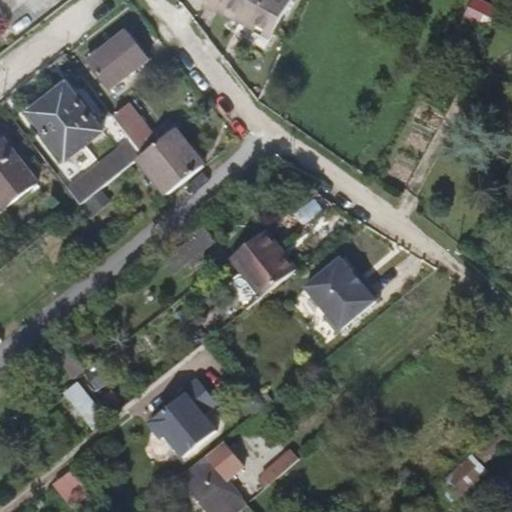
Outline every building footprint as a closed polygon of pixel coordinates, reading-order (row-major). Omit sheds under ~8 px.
[(295,0),(205,0),(203,5),(242,23),(244,18),(279,34),(295,0)] [(500,9),(482,0),(470,0),(462,17),(489,31),(500,9)] [(244,18),(242,23),(277,39),(279,34),(244,18)] [(112,92),(151,62),(133,39),(107,59),(95,69),(112,92)] [(95,69),(107,59),(102,53),(90,63),(95,69)] [(34,120),(73,89),(67,82),(28,113),(34,120)] [(448,95),(429,85),(421,102),(440,111),(448,95)] [(108,135),(73,89),(34,120),(69,164),(108,135)] [(135,143),(146,157),(163,144),(132,105),(115,119),(135,143)] [(208,167),(196,152),(193,155),(176,133),(163,144),(146,157),(142,160),(171,196),(208,167)] [(142,160),(146,157),(135,143),(72,194),(83,208),(103,192),(142,160)] [(0,219),(41,187),(7,144),(0,150),(0,219)] [(103,192),(83,208),(92,219),(112,203),(103,192)] [(299,273),(269,234),(233,262),(264,301),(299,273)] [(209,251),(198,238),(165,264),(175,278),(209,251)] [(24,244),(17,250),(21,256),(28,250),(24,244)] [(383,301),(370,286),(366,288),(353,273),(344,262),(309,291),(330,317),(327,320),(341,336),(383,301)] [(370,286),(357,270),(353,273),(366,288),(370,286)] [(92,333),(82,341),(93,354),(103,346),(92,333)] [(205,417),(220,406),(199,381),(184,393),(187,397),(176,406),(152,426),(164,440),(167,438),(185,460),(219,434),(205,417)] [(81,384),(67,395),(92,427),(106,416),(81,384)] [(176,406),(187,397),(184,393),(173,402),(176,406)] [(268,406),(259,395),(245,406),(249,410),(244,414),(248,419),(253,415),(254,418),(268,406)] [(501,433),(446,486),(450,490),(458,499),(461,502),(480,483),(476,478),(510,444),(501,433)] [(201,464),(184,478),(211,511),(239,511),(249,504),(232,484),(208,458),(201,464)] [(76,472),(57,487),(74,509),(93,494),(76,472)] [(458,499),(450,490),(443,497),(451,505),(458,499)]
